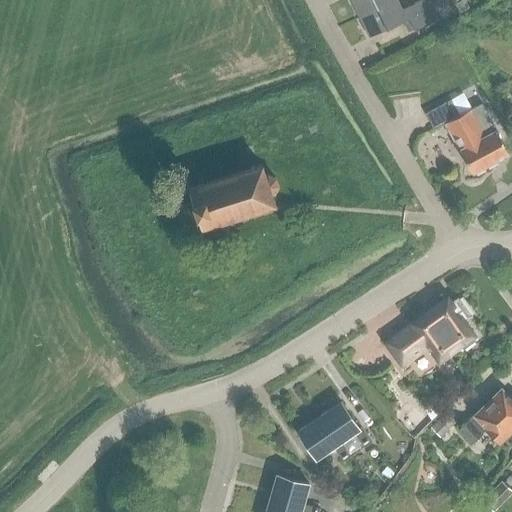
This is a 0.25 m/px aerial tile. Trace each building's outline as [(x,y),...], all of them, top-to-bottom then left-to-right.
[(351,0),(360,18),(398,0),(351,0)] [(398,0),(360,18),(369,38),(404,21),(410,32),(435,20),(426,0),(422,0),(403,10),(398,0)] [(460,116),(452,100),(426,114),(435,130),(446,124),(473,174),(510,154),(497,131),(486,137),(472,110),(460,116)] [(264,167),(262,167),(262,166),(199,186),(200,187),(190,190),(202,227),(211,224),(212,224),(269,206),(274,204),(274,203),(275,203),(274,198),(272,199),(270,194),(275,193),(278,186),(276,178),(269,175),(265,176),(263,171),(265,171),(264,167)] [(452,303),(448,297),(412,324),(387,343),(403,365),(428,346),(439,361),(459,347),(475,336),(465,321),(471,316),(458,299),(452,303)] [(511,398),(501,388),(500,389),(501,390),(460,430),(473,444),(488,430),(501,443),(511,432),(511,398)] [(360,429),(341,402),(320,417),(338,444),(341,442),(354,433),(360,429)] [(456,423),(446,413),(431,427),(441,437),(456,423)] [(338,444),(320,417),(297,432),(316,459),(334,447),(338,444)] [(361,428),(360,429),(354,433),(365,448),(372,443),(361,428)] [(351,457),(341,442),(338,444),(334,447),(344,462),(351,457)] [(303,504),(309,484),(277,475),(270,500),(302,509),(303,504)] [(511,493),(511,491),(502,481),(483,501),(494,511),(511,493)] [(300,511),(302,509),(270,500),(266,511),(300,511)]
